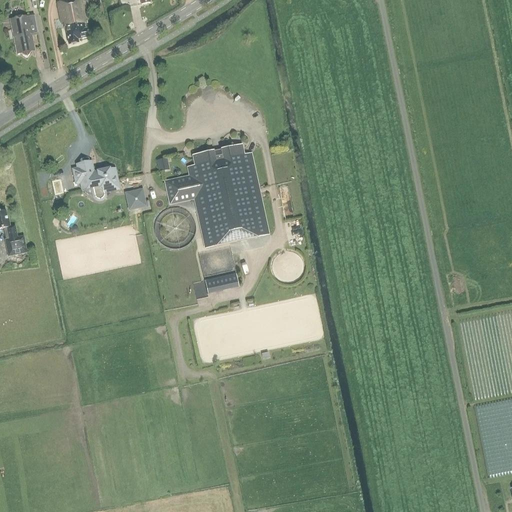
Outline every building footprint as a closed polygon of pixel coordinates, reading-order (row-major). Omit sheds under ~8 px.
[(77,40),(88,38),(86,29),(84,29),(83,24),(86,24),(81,0),(76,0),(57,4),(61,24),(62,24),(63,28),(65,28),(68,45),(78,44),(77,40)] [(37,35),(34,22),(33,15),(9,20),(17,56),(21,55),(27,59),(30,53),(34,52),(31,37),(37,35)] [(206,249),(268,235),(250,154),(244,156),(242,146),(192,156),(194,166),(188,168),(190,177),(166,183),(170,204),(195,198),(206,249)] [(157,159),(158,170),(168,169),(167,158),(157,159)] [(81,182),(82,189),(92,187),(94,197),(96,199),(98,200),(100,200),(102,199),(104,197),(104,195),(104,192),(118,189),(114,169),(93,174),(90,162),(77,165),(78,169),(73,170),(76,183),(81,182)] [(124,190),(127,210),(145,208),(143,187),(124,190)] [(0,230),(5,229),(8,240),(5,241),(8,256),(26,252),(23,237),(17,238),(14,226),(10,227),(7,217),(6,217),(5,211),(0,212),(0,230)] [(236,274),(204,281),(207,295),(238,288),(236,274)]
